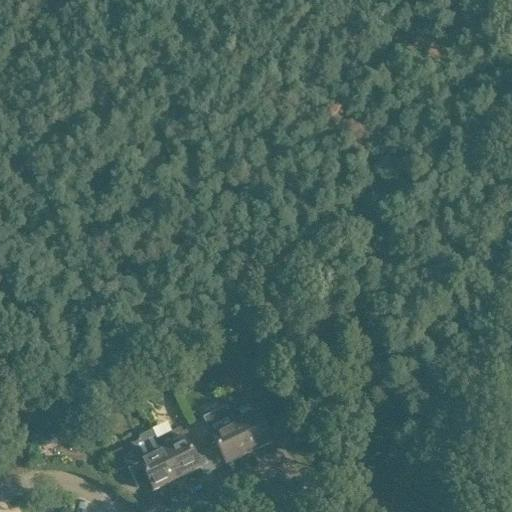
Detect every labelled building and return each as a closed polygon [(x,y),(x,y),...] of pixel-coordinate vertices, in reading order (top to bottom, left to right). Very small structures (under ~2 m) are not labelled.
[(223,323),(208,334),(209,335),(215,344),(230,333),(224,324),(223,323)] [(255,413),(233,423),(249,456),(257,452),(256,450),(272,442),(267,432),(278,427),(265,401),(252,407),(255,413)] [(204,422),(192,428),(205,455),(217,449),(225,466),(239,458),(240,460),(249,456),(233,423),(226,408),(203,419),(204,422)] [(286,423),(295,418),(294,417),(291,411),(282,416),(286,423)] [(180,429),(156,440),(161,449),(177,483),(185,479),(185,477),(200,470),(195,460),(205,455),(192,428),(182,432),(180,429)] [(161,449),(156,440),(152,430),(140,436),(138,441),(131,445),(133,449),(121,454),(120,451),(108,456),(116,473),(127,468),(137,488),(148,483),(152,493),(168,485),(169,487),(177,483),(161,449)] [(48,433),(37,438),(42,448),(52,444),(48,433)]
